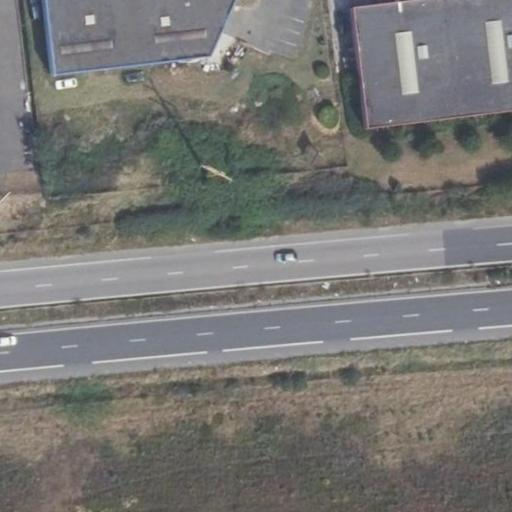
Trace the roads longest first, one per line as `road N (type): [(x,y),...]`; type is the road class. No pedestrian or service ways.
road 1 (trunk): [(0,356),(511,309)]
road 2 (trunk): [(511,244),(0,291)]
